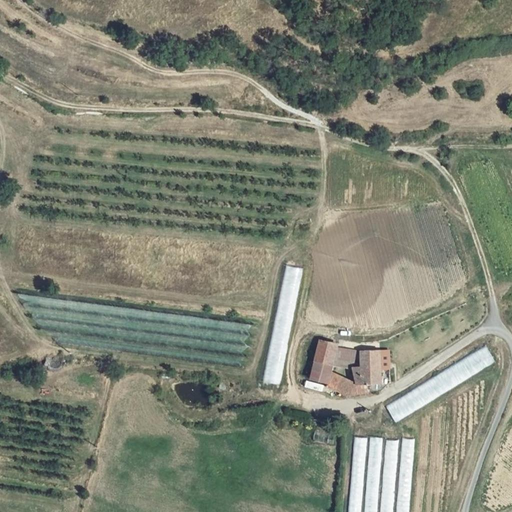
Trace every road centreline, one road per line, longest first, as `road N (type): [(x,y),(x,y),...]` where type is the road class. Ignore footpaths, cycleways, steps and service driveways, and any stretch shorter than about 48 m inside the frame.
road 1 (track): [(0,73),(72,105),(301,121),(378,148),(511,149)]
road 2 (track): [(318,127),(247,77),(159,73),(66,35),(21,0)]
road 3 (track): [(484,329),(496,319),(489,276),(456,193),(422,150)]
